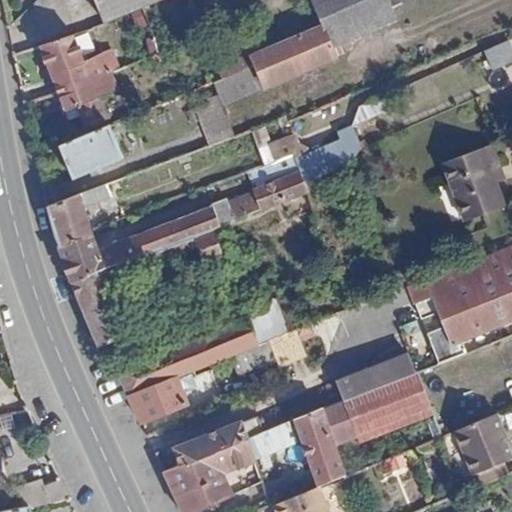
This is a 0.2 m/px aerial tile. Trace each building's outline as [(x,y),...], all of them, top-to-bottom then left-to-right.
[(95,0),(105,24),(144,9),(143,7),(140,0),(95,0)] [(388,0),(312,0),(324,24),(335,48),(398,21),(388,0)] [(137,24),(142,37),(153,33),(148,19),(137,24)] [(254,67),(264,89),(339,57),(335,48),(324,24),(249,55),(254,67)] [(142,37),(151,57),(160,53),(153,33),(142,37)] [(39,46),(50,75),(85,60),(75,34),(39,46)] [(511,62),(511,49),(508,41),(484,51),(493,71),(511,62)] [(50,75),(58,93),(113,71),(109,60),(117,57),(113,49),(85,60),(50,75)] [(160,53),(151,57),(153,62),(162,59),(160,53)] [(218,68),(222,79),(254,67),(249,55),(218,68)] [(214,83),(219,95),(223,106),(264,89),(254,67),(222,79),(214,83)] [(113,71),(58,93),(67,119),(78,115),(83,127),(110,115),(103,96),(120,90),(113,71)] [(196,105),(211,146),(236,138),(223,106),(219,95),(196,105)] [(352,125),(353,128),(389,112),(382,96),(359,106),(352,125)] [(280,125),(289,122),(286,115),(277,118),(278,121),(280,125)] [(110,125),(59,146),(73,179),(123,159),(110,125)] [(306,184),(352,163),(362,149),(353,128),(352,125),(337,131),(341,139),(296,159),(301,171),(306,184)] [(265,165),(266,164),(278,160),(265,126),(250,132),(265,165)] [(507,205),(498,182),(492,167),(501,164),(493,145),(442,165),(464,222),(507,205)] [(273,182),(301,171),(296,159),(294,154),(278,160),(266,164),(273,182)] [(492,167),(498,182),(507,180),(501,164),(492,167)] [(260,211),(309,193),(306,184),(301,171),(273,182),(213,207),(220,224),(259,209),(260,211)] [(56,238),(60,247),(94,235),(93,231),(82,194),(48,206),(56,238)] [(215,231),(222,228),(220,224),(213,207),(99,248),(94,235),(60,247),(58,248),(71,282),(145,253),(147,261),(215,231)] [(99,348),(105,344),(127,335),(116,306),(125,302),(119,284),(151,271),(155,285),(225,259),(215,231),(147,261),(145,253),(71,282),(99,348)] [(511,245),(415,283),(409,286),(440,365),(466,356),(460,341),(511,321),(511,245)] [(409,286),(415,283),(410,269),(390,278),(394,290),(409,286)] [(173,325),(181,345),(209,333),(200,314),(173,325)] [(130,398),(179,378),(230,357),(260,345),(248,317),(209,333),(181,345),(117,371),(130,398)] [(315,337),(310,324),(269,342),(277,361),(280,367),(307,356),(302,342),(315,337)] [(277,361),(269,342),(260,345),(230,357),(238,377),(277,361)] [(336,382),(344,402),(416,374),(409,355),(336,382)] [(344,402),(357,437),(363,451),(438,423),(418,374),(416,374),(344,402)] [(130,398),(141,423),(188,403),(179,378),(130,398)] [(302,442),(318,486),(348,475),(337,445),(357,437),(344,402),(339,403),(295,421),(302,442)] [(497,414),(456,431),(472,475),(511,459),(511,458),(503,436),(505,435),(497,414)] [(180,464),(247,438),(264,431),(258,415),(174,447),(180,464)] [(247,438),(254,461),(302,442),(295,421),(264,431),(247,438)] [(181,511),(197,511),(236,494),(235,492),(225,472),(254,461),(247,438),(180,464),(163,472),(181,511)] [(33,507),(69,500),(59,479),(29,492),(33,507)] [(328,511),(318,486),(273,505),(276,511),(328,511)] [(334,511),(345,511),(338,496),(329,501),(334,511)]
